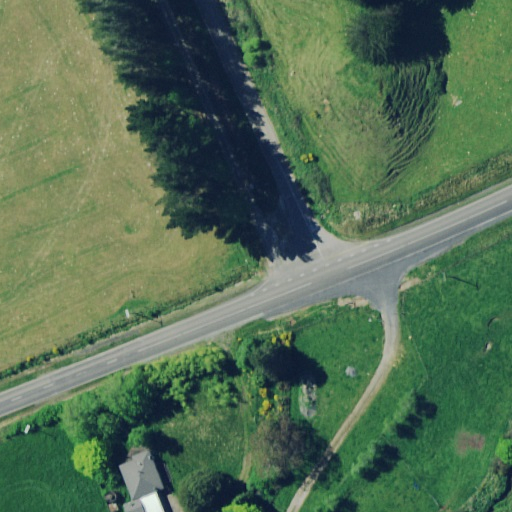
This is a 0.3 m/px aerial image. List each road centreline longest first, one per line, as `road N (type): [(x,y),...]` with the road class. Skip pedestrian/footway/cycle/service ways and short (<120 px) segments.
road 1 (primary): [(330,275),(0,411)]
road 2 (unclassified): [(203,0),(330,275)]
road 3 (primary): [(511,199),(330,275)]
